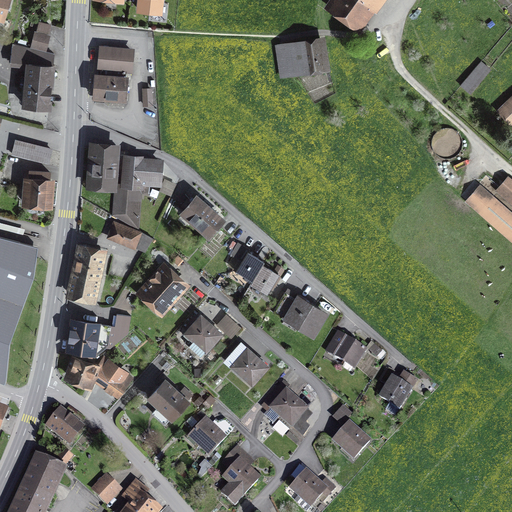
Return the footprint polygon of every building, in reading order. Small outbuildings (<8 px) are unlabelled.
[(0,0),(0,20),(5,22),(10,0),(0,0)] [(160,12),(161,0),(140,0),(139,9),(160,12)] [(332,0),(330,5),(360,26),(378,0),(332,0)] [(51,25),(36,21),(31,45),(45,49),(51,25)] [(288,46),(292,73),(326,68),(322,41),(288,46)] [(23,105),(50,107),(54,54),(12,43),(10,62),(27,65),(23,105)] [(98,70),(97,70),(95,98),(123,100),(125,72),(133,73),(135,51),(100,48),(98,70)] [(483,64),(461,87),(470,96),(492,72),(483,64)] [(153,85),(143,85),(143,103),(153,103),(153,85)] [(511,97),(499,110),(511,122),(511,97)] [(51,150),(16,142),(13,155),(48,163),(51,150)] [(120,145),(89,142),(86,190),(114,193),(117,193),(118,183),(120,145)] [(117,193),(114,193),(112,215),(139,229),(142,194),(150,194),(150,187),(160,188),(162,188),(163,184),(164,159),(144,157),(144,155),(122,153),(120,184),(118,183),(117,193)] [(28,170),(25,204),(48,206),(51,172),(28,170)] [(176,184),(164,178),(163,184),(162,188),(160,188),(159,191),(171,196),(176,184)] [(511,214),(511,180),(509,178),(492,197),(511,214)] [(466,203),(511,244),(511,214),(492,197),(481,186),(466,203)] [(181,217),(208,241),(225,222),(198,198),(181,217)] [(136,249),(145,252),(153,239),(142,233),(142,232),(113,221),(106,239),(135,250),(136,249)] [(0,377),(4,379),(11,346),(35,281),(39,250),(0,237),(0,377)] [(237,258),(244,246),(237,242),(230,255),(237,258)] [(67,300),(99,306),(109,252),(77,246),(67,300)] [(237,269),(255,279),(263,265),(265,262),(248,252),(250,249),(244,246),(237,258),(242,261),(237,269)] [(137,297),(163,320),(192,287),(166,264),(137,297)] [(255,279),(252,283),(266,292),(278,275),(263,265),(255,279)] [(271,312),(315,339),(329,316),(285,289),(271,312)] [(66,352),(96,357),(129,333),(130,316),(117,314),(115,326),(71,320),(66,352)] [(186,336),(207,354),(224,335),(203,316),(186,336)] [(326,354),(357,371),(368,351),(338,334),(326,354)] [(225,358),(255,385),(271,368),(241,341),(225,358)] [(97,383),(118,402),(138,379),(104,357),(101,365),(74,358),(65,379),(93,391),(97,383)] [(149,400),(173,422),(191,402),(167,380),(149,400)] [(400,411),(412,392),(392,380),(380,399),(400,411)] [(292,430),(309,411),(287,391),(270,410),(292,430)] [(210,395),(203,402),(208,406),(215,399),(210,395)] [(344,406),(334,416),(341,422),(350,412),(344,406)] [(46,427),(71,446),(87,427),(61,407),(46,427)] [(0,408),(0,436),(9,411),(0,408)] [(188,438),(208,458),(227,439),(207,419),(188,438)] [(333,445),(354,463),(371,443),(350,425),(333,445)] [(65,451),(59,458),(64,463),(70,456),(65,451)] [(11,511),(49,511),(69,470),(37,455),(11,511)] [(221,495),(236,508),(261,480),(241,462),(224,480),(229,486),(221,495)] [(289,492),(311,511),(329,491),(307,472),(289,492)] [(124,491),(107,475),(92,490),(109,507),(124,491)] [(125,511),(159,511),(160,510),(143,497),(148,490),(135,481),(123,498),(131,504),(125,511)]
